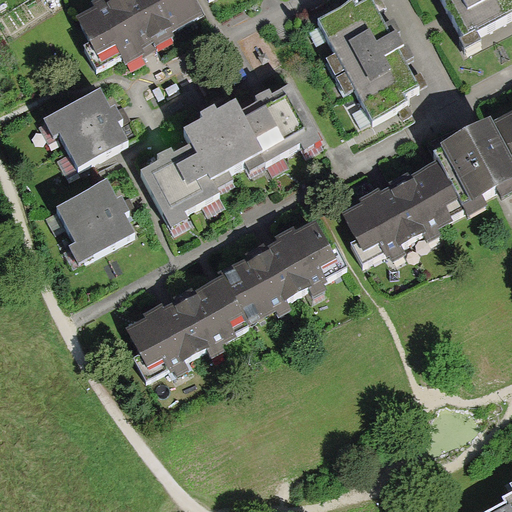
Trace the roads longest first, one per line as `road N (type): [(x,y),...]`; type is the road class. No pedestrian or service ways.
road 1 (track): [(0,166),(61,326),(155,468),(199,511)]
road 2 (residential): [(511,202),(400,0)]
